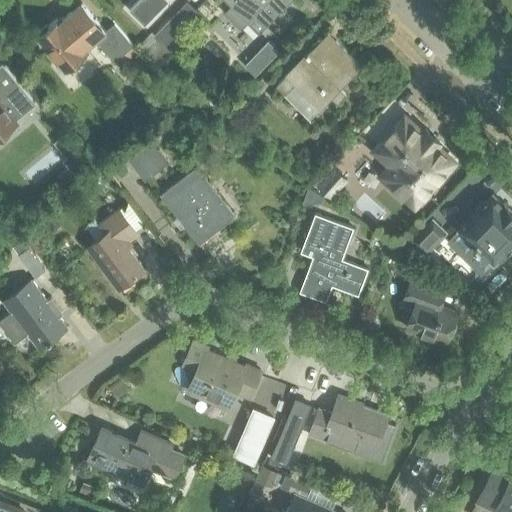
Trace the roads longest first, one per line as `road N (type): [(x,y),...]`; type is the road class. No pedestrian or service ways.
road 1 (residential): [(0,443),(186,300),(472,399)]
road 2 (unclassified): [(402,0),(511,101)]
road 3 (residential): [(411,511),(472,399)]
